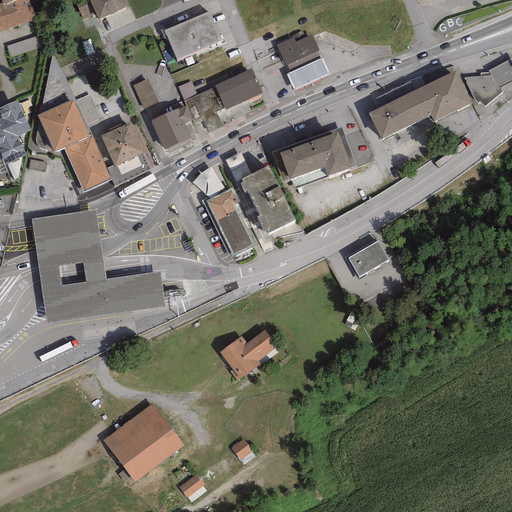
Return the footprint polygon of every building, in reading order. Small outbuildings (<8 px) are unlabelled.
[(0,32),(36,20),(28,0),(20,0),(2,6),(2,3),(0,3),(0,32)] [(124,0),(90,0),(100,21),(128,9),(124,0)] [(210,15),(165,34),(176,61),(221,42),(210,15)] [(296,38),(276,47),(286,70),(323,54),(315,36),(299,44),(296,38)] [(37,37),(6,47),(10,58),(41,48),(37,37)] [(324,59),(287,75),(294,92),(331,76),(324,59)] [(511,85),(511,66),(510,62),(485,76),(487,81),(463,83),(470,97),(475,106),(477,105),(481,112),(502,100),(498,93),(511,85)] [(455,70),(368,113),(380,139),(430,115),(433,122),(471,103),(455,70)] [(252,72),(215,88),(225,110),(226,113),(263,97),(252,72)] [(148,80),(134,86),(144,110),(158,103),(148,80)] [(191,82),(177,88),(186,107),(193,122),(194,125),(202,121),(209,134),(221,127),(217,113),(225,110),(215,88),(197,96),(191,82)] [(90,95),(76,101),(87,125),(101,119),(90,95)] [(0,115),(1,121),(0,121),(0,155),(5,167),(25,157),(18,139),(30,133),(17,103),(0,110),(0,115)] [(74,103),(38,117),(53,153),(89,139),(74,103)] [(193,122),(186,107),(151,123),(164,152),(191,140),(184,126),(193,122)] [(130,125),(101,137),(114,167),(143,155),(130,125)] [(110,181),(91,138),(65,150),(83,192),(110,181)] [(339,138),(280,157),(290,186),(326,174),(329,182),(351,174),(339,138)] [(241,150),(226,157),(231,170),(238,167),(241,173),(249,169),(241,150)] [(199,173),(192,183),(209,199),(224,188),(211,168),(199,173)] [(267,171),(242,183),(267,235),(292,223),(267,171)] [(229,192),(207,202),(219,221),(238,213),(232,207),(235,205),(229,192)] [(101,247),(95,210),(31,219),(38,263),(41,283),(47,324),(164,306),(159,272),(105,280),(104,269),(101,247)] [(238,213),(219,221),(234,257),(252,247),(238,213)] [(376,244),(347,260),(358,278),(387,262),(376,244)] [(243,337),(219,354),(239,382),(262,366),(259,362),(278,348),(266,331),(248,344),(243,337)] [(102,441),(132,482),(182,446),(153,405),(102,441)] [(252,453),(244,441),(231,450),(239,462),(252,453)] [(196,475),(179,488),(186,498),(204,485),(196,475)]
